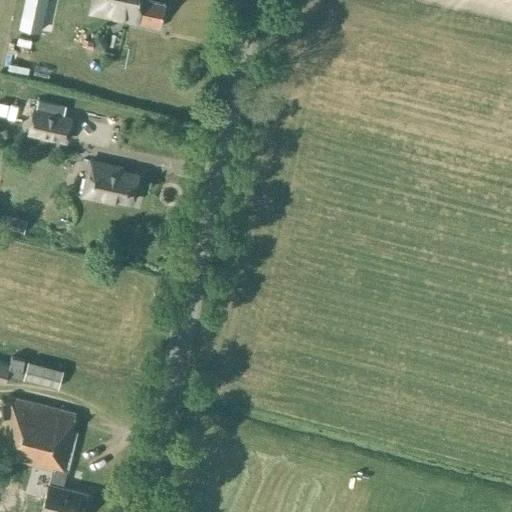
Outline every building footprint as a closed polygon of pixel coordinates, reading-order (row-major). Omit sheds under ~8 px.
[(48,0),(29,0),(22,24),(39,30),(48,0)] [(91,0),(89,11),(122,18),(160,27),(165,3),(149,0),(91,0)] [(17,83),(7,127),(23,130),(32,86),(17,83)] [(66,141),(72,117),(35,109),(30,133),(66,141)] [(98,124),(96,146),(105,146),(107,125),(98,124)] [(131,201),(137,174),(120,170),(121,167),(89,160),(82,193),(114,200),(114,197),(131,201)] [(20,379),(25,360),(13,357),(11,364),(0,361),(0,380),(6,382),(8,375),(20,379)] [(59,387),(64,369),(30,360),(25,379),(59,387)] [(0,455),(53,468),(52,474),(33,469),(29,485),(49,490),(43,511),(82,511),(87,493),(62,486),(66,470),(68,470),(77,431),(71,429),(75,413),(8,396),(0,427),(0,426),(0,455)]
